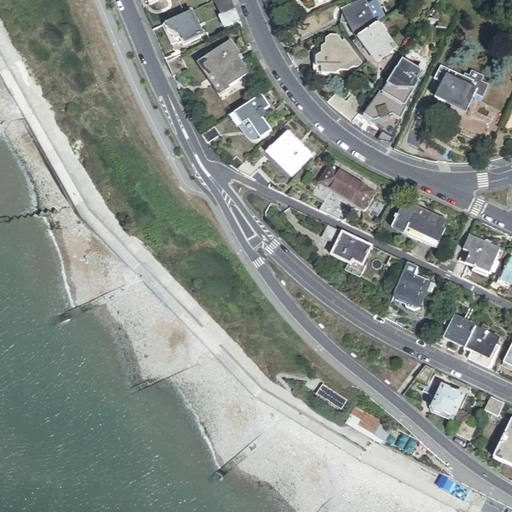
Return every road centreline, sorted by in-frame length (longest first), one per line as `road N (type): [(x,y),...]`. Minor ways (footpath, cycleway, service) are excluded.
road 1 (residential): [(236,218),(238,233),(307,324),(511,492)]
road 2 (residential): [(511,395),(362,319),(236,218)]
road 3 (residential): [(511,308),(249,182),(229,175),(214,182)]
road 4 (residential): [(246,0),(273,62),(318,117),(427,183)]
road 5 (residential): [(214,182),(126,0)]
